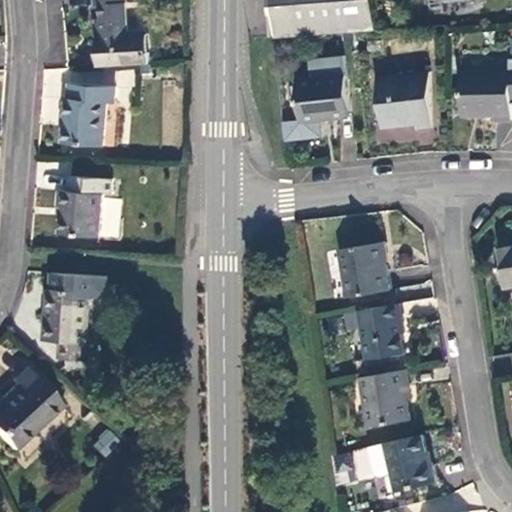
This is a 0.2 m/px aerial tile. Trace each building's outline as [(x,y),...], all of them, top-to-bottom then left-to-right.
[(98,67),(148,64),(147,53),(141,53),(140,35),(127,36),(125,0),(94,0),(95,7),(101,6),(102,25),(96,25),(98,67)] [(273,0),(276,36),(376,28),(373,0),(273,0)] [(352,116),(345,55),(310,60),(312,79),(297,81),(301,120),(284,122),(286,141),(323,137),(321,119),(352,116)] [(511,102),(511,58),(511,59),(511,70),(461,71),(461,115),(494,115),(494,119),(511,119),(511,102)] [(431,127),(429,72),(378,77),(383,127),(415,123),(416,129),(431,127)] [(66,98),(63,143),(103,147),(107,103),(114,104),(115,88),(71,84),(69,99),(66,98)] [(62,207),(60,234),(100,237),(103,194),(111,194),(112,180),(70,177),(68,191),(59,191),(58,207),(62,207)] [(349,297),(390,290),(386,263),(388,262),(384,242),(341,250),(349,297)] [(511,246),(497,248),(504,290),(511,288),(511,246)] [(86,344),(89,298),(106,299),(108,278),(52,275),(51,290),(49,290),(45,342),(61,343),(60,360),(85,362),(86,344)] [(402,320),(399,304),(359,311),(346,313),(348,330),(362,328),(367,359),(405,354),(399,321),(402,320)] [(0,439),(11,451),(59,406),(23,368),(9,381),(14,385),(0,397),(0,439)] [(410,385),(407,370),(361,378),(370,427),(410,420),(406,398),(410,398),(407,386),(410,385)] [(107,458),(121,442),(107,429),(93,445),(107,458)] [(430,464),(424,435),(385,444),(370,448),(375,473),(381,476),(393,473),(397,493),(438,484),(433,463),(430,464)]
